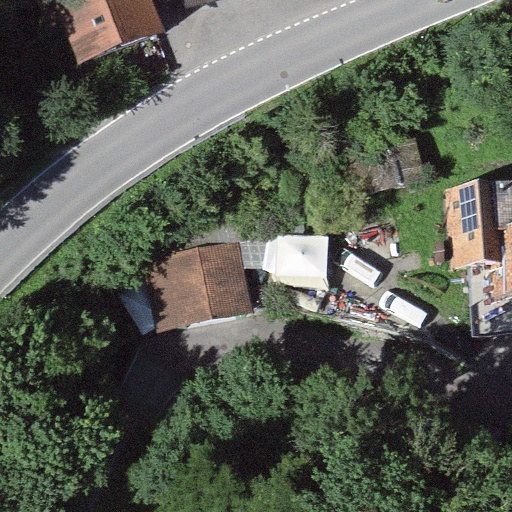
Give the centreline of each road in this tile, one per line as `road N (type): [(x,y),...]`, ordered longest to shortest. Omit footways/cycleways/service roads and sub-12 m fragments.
road 1 (track): [(85,511),(135,411),(178,361),(262,349),(499,400),(511,396)]
road 2 (tertiary): [(0,258),(34,219),(228,88),(430,0)]
